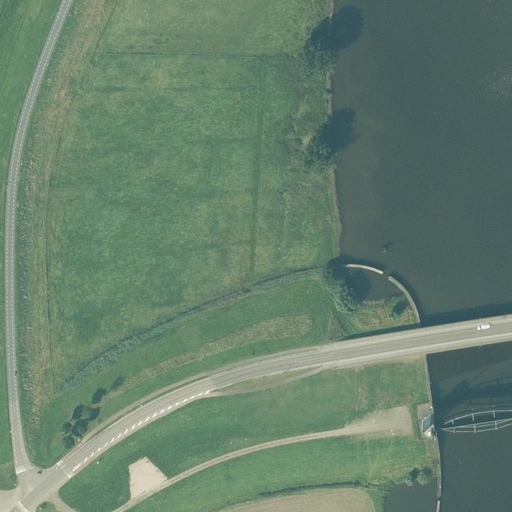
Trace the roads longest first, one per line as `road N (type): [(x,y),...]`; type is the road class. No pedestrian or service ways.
road 1 (unclassified): [(42,488),(25,472),(16,440),(10,215),(18,141),(68,0)]
road 2 (secondary): [(42,488),(103,438),(201,386),(289,364),(511,331)]
road 3 (track): [(119,511),(189,474),(281,444),(408,424)]
